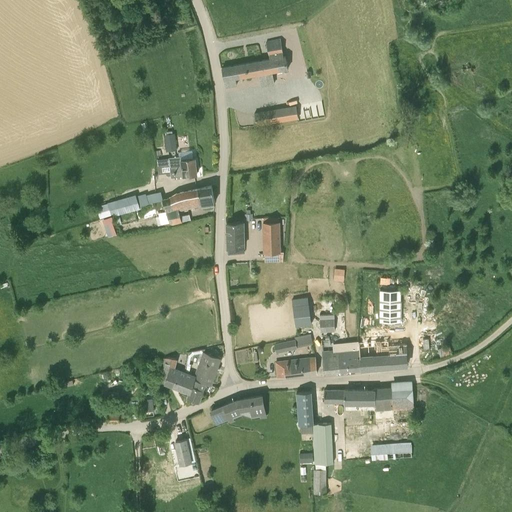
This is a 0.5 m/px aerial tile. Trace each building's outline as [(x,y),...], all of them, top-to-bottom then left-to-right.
[(226,86),(235,84),(234,79),(288,69),(286,56),(283,56),(280,38),(267,42),(270,59),(232,66),(222,67),(225,86),(226,86)] [(294,105),(254,112),(257,126),(299,118),(298,114),(297,104),(294,105)] [(166,134),(164,134),(167,151),(177,150),(175,133),(173,133),(166,134)] [(170,166),(171,177),(197,174),(195,157),(185,158),(181,159),(181,156),(169,157),(169,158),(157,159),(158,168),(170,166)] [(212,185),(197,188),(201,205),(215,202),(212,185)] [(170,197),(173,206),(179,204),(180,209),(201,205),(197,188),(176,193),(170,196),(170,197)] [(137,195),(140,206),(149,204),(146,193),(137,195)] [(166,208),(167,211),(170,225),(182,223),(181,215),(179,215),(178,209),(180,209),(179,204),(173,206),(166,208)] [(165,226),(170,225),(167,211),(162,213),(163,216),(164,222),(165,222),(165,224),(164,224),(165,226)] [(237,221),(227,221),(228,247),(238,246),(243,246),(242,220),(237,221)] [(264,252),(265,252),(280,252),(279,222),(264,223),(264,252)] [(336,278),(347,279),(347,268),(337,267),(336,278)] [(380,321),(400,321),(400,289),(380,289),(380,321)] [(310,295),(294,298),(298,325),(315,323),(310,295)] [(337,330),(337,313),(322,313),(323,331),(337,330)] [(286,350),(297,347),(296,346),(312,343),(310,334),(294,338),(295,340),(275,344),(276,352),(286,350)] [(404,337),(359,342),(361,368),(387,365),(407,364),(404,337)] [(324,372),(361,368),(359,342),(350,343),(350,348),(322,351),(323,362),(324,372)] [(205,382),(211,384),(215,371),(214,371),(219,357),(209,354),(204,352),(205,349),(189,352),(184,370),(189,371),(191,364),(189,364),(191,356),(192,355),(194,354),(200,353),(203,354),(195,375),(194,378),(195,378),(205,382)] [(165,358),(160,370),(157,380),(173,386),(179,369),(174,368),(177,359),(170,357),(165,358)] [(276,361),(277,377),(304,374),(302,359),(302,358),(276,361)] [(302,359),(304,374),(317,371),(316,358),(302,359)] [(179,369),(173,386),(190,391),(190,392),(195,378),(194,378),(195,375),(188,373),(179,369)] [(190,392),(190,391),(188,398),(199,402),(205,382),(195,378),(190,392)] [(345,389),(324,389),(324,402),(346,402),(346,403),(375,403),(375,410),(376,424),(396,423),(396,425),(416,425),(413,386),(374,388),(374,389),(345,389)] [(300,424),(301,424),(314,424),(311,390),(297,391),(299,424),(300,424)] [(209,409),(213,422),(220,420),(221,424),(231,420),(229,414),(240,411),(239,408),(252,405),(253,412),(267,409),(264,394),(237,399),(216,405),(217,406),(209,409)] [(146,410),(153,410),(153,398),(145,399),(146,410)] [(108,406),(108,411),(109,421),(119,420),(119,419),(119,410),(119,405),(108,406)] [(175,441),(177,451),(180,464),(191,462),(188,448),(186,439),(175,441)] [(398,450),(414,450),(414,441),(373,442),(374,459),(398,458),(398,450)] [(302,451),(302,461),(315,461),(315,451),(302,451)]
